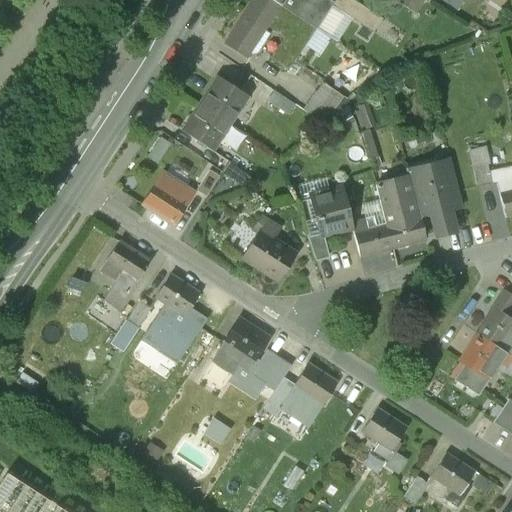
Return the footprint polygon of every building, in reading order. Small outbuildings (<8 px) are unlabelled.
[(279,5),(270,0),(252,0),(244,13),(265,27),(273,15),(279,5)] [(270,0),(279,5),(289,12),(290,12),(298,17),(316,29),(331,5),(333,2),(329,0),(270,0)] [(380,18),(352,0),(334,0),(333,2),(331,5),(372,31),(380,18)] [(447,0),(462,8),(466,0),(447,0)] [(289,12),(279,5),(273,15),(291,27),(298,17),(290,12),(289,12)] [(244,58),(265,27),(244,13),(224,44),(244,58)] [(247,97),(216,77),(199,104),(229,124),(247,97)] [(333,122),(347,92),(322,80),(308,111),(333,122)] [(293,104),(274,92),(267,102),(286,114),(293,104)] [(199,104),(181,131),(211,150),(229,124),(199,104)] [(238,149),(249,135),(238,126),(227,141),(238,149)] [(351,168),(371,160),(362,140),(343,147),(351,168)] [(460,208),(449,160),(438,163),(449,210),(460,208)] [(247,175),(228,162),(221,172),(240,185),(247,175)] [(438,163),(406,171),(408,176),(418,216),(429,214),(435,237),(455,232),(449,210),(438,163)] [(205,197),(217,177),(208,171),(195,191),(205,197)] [(162,173),(142,205),(172,224),(192,192),(162,173)] [(408,176),(375,185),(384,224),(391,249),(424,241),(418,216),(408,176)] [(511,186),(510,180),(496,183),(504,217),(511,214),(511,186)] [(341,187),(327,190),(328,194),(310,199),(318,231),(319,236),(322,236),(351,228),(350,223),(341,187)] [(280,229),(262,217),(254,229),(258,232),(259,231),(273,240),(280,229)] [(384,224),(374,226),(372,218),(350,223),(351,228),(358,257),(391,249),(384,224)] [(273,240),(259,231),(258,232),(242,258),(276,280),(294,253),(273,240)] [(318,231),(305,234),(313,259),(327,255),(322,236),(319,236),(318,231)] [(149,261),(120,242),(102,270),(103,270),(110,275),(118,280),(104,301),(117,309),(149,261)] [(110,275),(103,270),(96,281),(103,285),(110,275)] [(199,293),(170,274),(154,298),(183,317),(199,293)] [(511,294),(504,290),(492,307),(494,308),(478,333),(497,345),(511,322),(511,318),(506,314),(510,307),(508,306),(511,299),(511,294)] [(141,297),(112,341),(126,350),(154,306),(141,297)] [(238,319),(212,359),(234,373),(239,366),(247,371),(268,338),(238,319)] [(511,354),(497,345),(478,333),(461,359),(466,362),(455,379),(479,394),(499,363),(507,368),(511,359),(511,354)] [(511,359),(507,368),(502,375),(511,381),(511,359)] [(323,374),(308,364),(293,388),(321,406),(336,382),(323,374)] [(511,400),(508,398),(493,421),(511,434),(511,400)] [(405,427),(377,409),(361,433),(390,451),(405,427)] [(213,420),(204,434),(219,444),(229,430),(213,420)] [(445,453),(430,477),(458,495),(473,471),(445,453)] [(0,511),(65,511),(3,472),(0,476),(0,511)] [(511,511),(511,498),(503,511),(511,511)]
